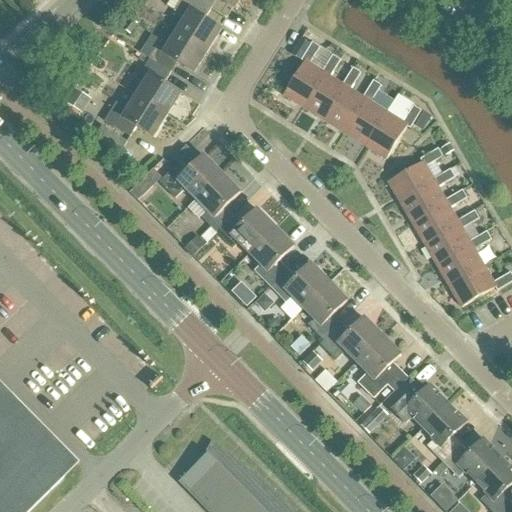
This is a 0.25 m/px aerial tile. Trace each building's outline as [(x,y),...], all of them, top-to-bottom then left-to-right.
[(222,31),(205,20),(212,10),(196,0),(182,0),(174,13),(186,21),(178,34),(209,53),(222,31)] [(218,0),(235,11),(241,0),(196,0),(212,10),(218,0)] [(131,36),(138,26),(129,20),(122,31),(131,36)] [(195,75),(209,53),(178,34),(170,47),(162,42),(150,61),(171,74),(178,64),(195,75)] [(301,40),(291,56),(301,62),(311,46),(301,40)] [(327,76),(323,74),(311,66),(321,49),(313,44),(302,62),(305,64),(285,97),(305,110),(327,76)] [(337,52),(334,57),(342,62),(345,57),(337,52)] [(107,79),(115,65),(100,56),(91,69),(107,79)] [(347,89),(343,87),(331,79),(342,62),(334,57),(323,74),(327,76),(305,110),(326,123),(347,89)] [(165,85),(171,74),(150,61),(138,80),(146,85),(138,98),(168,117),(182,95),(165,85)] [(367,102),(364,100),(351,92),(362,75),(354,70),(343,87),(347,89),(326,123),(346,136),(367,102)] [(366,149),(388,115),(372,105),(382,88),(374,83),(364,100),(367,102),(346,136),(366,149)] [(83,115),(91,101),(74,90),(65,105),(83,115)] [(154,139),(168,117),(138,98),(129,112),(118,104),(106,123),(131,139),(137,129),(154,139)] [(411,131),(422,113),(414,108),(404,125),(388,115),(366,149),(387,162),(408,129),(411,131)] [(424,133),(432,119),(424,114),(416,128),(424,133)] [(446,158),(454,153),(450,146),(442,151),(446,158)] [(389,184),(402,206),(436,185),(434,182),(427,169),(444,159),(439,151),(421,161),(423,165),(389,184)] [(198,202),(223,176),(205,158),(187,176),(178,167),(161,185),(176,201),(187,191),(198,202)] [(143,200),(162,179),(154,171),(134,191),(143,200)] [(451,171),(434,182),(436,185),(402,206),(414,226),(448,206),(446,202),(439,190),(456,180),(451,171)] [(241,195),(223,176),(198,202),(209,213),(202,219),(218,235),(236,217),(227,209),(241,195)] [(463,192),(446,202),(448,206),(414,226),(426,247),(460,227),(458,223),(451,211),(468,201),(463,192)] [(251,256),(277,231),(258,212),(244,226),(236,217),(218,235),(234,251),(240,245),(251,256)] [(475,213),(458,223),(460,227),(426,247),(438,268),(473,248),(470,244),(463,231),(480,221),(475,213)] [(295,249),(277,231),(251,256),(262,267),(256,273),(271,289),(289,272),(281,263),(295,249)] [(488,234),(470,244),(473,248),(438,268),(450,288),(485,268),(475,252),(492,242),(488,234)] [(192,259),(206,246),(198,237),(184,251),(192,259)] [(304,310),(330,285),(312,266),(297,280),(289,272),(271,289),(287,305),(293,299),(304,310)] [(494,285),(485,268),(450,288),(463,310),(496,290),(498,293),(511,285),(511,275),(511,274),(494,285)] [(348,303),(330,285),(304,310),(315,321),(309,327),(325,343),(342,326),(334,317),(348,303)] [(243,303),(248,308),(256,300),(251,295),(243,303)] [(265,315),(275,305),(265,296),(256,306),(265,315)] [(362,360),(383,339),(365,320),(351,334),(342,326),(325,343),(321,347),(337,363),(351,349),(362,360)] [(269,330),(280,329),(279,321),(269,322),(269,330)] [(401,357),(383,339),(362,360),(373,371),(359,385),(375,401),(388,387),(395,394),(409,381),(401,372),(397,376),(390,368),(401,357)] [(301,361),(310,351),(300,341),(290,351),(301,361)] [(313,374),(323,363),(313,354),(303,364),(313,374)] [(424,431),(449,406),(431,387),(425,394),(411,379),(409,381),(395,394),(385,405),(406,426),(413,420),(424,431)] [(366,401),(357,409),(364,416),(372,408),(366,401)] [(468,424),(449,406),(424,431),(435,442),(428,448),(444,464),(462,447),(453,438),(468,424)] [(0,511),(30,511),(63,480),(0,416),(0,511)] [(477,485),(503,460),(484,441),(470,456),(462,447),(444,464),(460,480),(466,474),(477,485)] [(295,511),(276,493),(264,482),(252,471),(239,461),(226,452),(212,444),(198,470),(206,479),(192,493),(211,511),(295,511)] [(405,472),(416,461),(404,450),(393,461),(405,472)] [(511,487),(511,469),(503,460),(477,485),(488,496),(482,503),(490,511),(503,511),(511,505),(511,504),(511,497),(507,492),(511,487)] [(422,486),(432,476),(424,468),(414,478),(422,486)]
